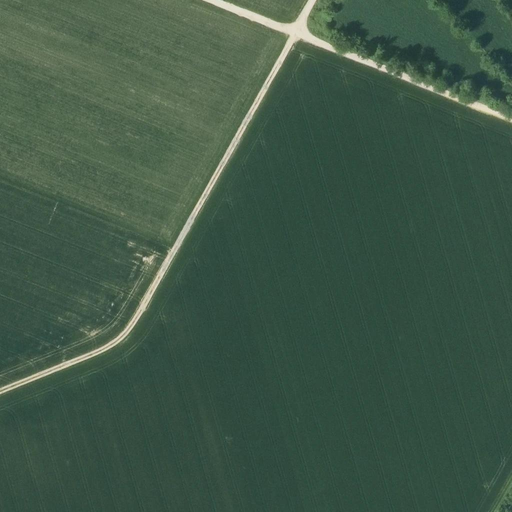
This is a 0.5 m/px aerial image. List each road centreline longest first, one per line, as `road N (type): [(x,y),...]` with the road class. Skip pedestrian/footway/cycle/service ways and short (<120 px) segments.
road 1 (track): [(291,32),(140,322),(111,351),(0,397)]
road 2 (track): [(511,123),(291,32)]
